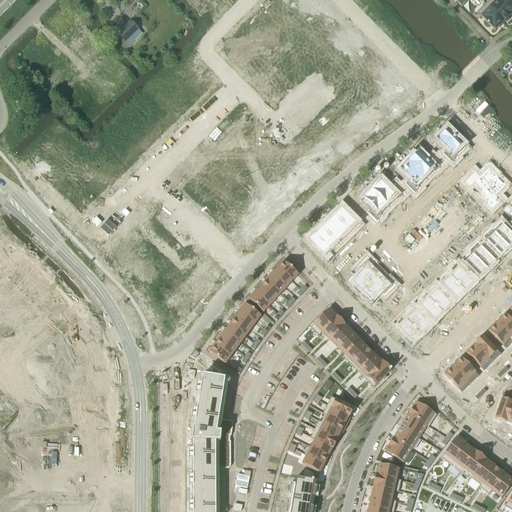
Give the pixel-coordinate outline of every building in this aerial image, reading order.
[(191,0),(197,6),(202,1),(211,10),(220,1),(218,0),(191,0)] [(285,0),(289,4),(285,7),(290,12),(300,3),(296,0),(285,0)] [(497,0),(489,0),(485,4),(503,23),(511,14),(497,0)] [(511,0),(497,0),(511,14),(511,13),(511,0)] [(306,9),(297,18),(302,23),(305,19),(313,28),(328,13),(320,4),(311,13),(306,9)] [(485,4),(476,13),(487,24),(488,25),(494,31),(503,23),(485,4)] [(328,13),(313,28),(322,36),(319,40),(324,45),(333,36),(328,31),(337,22),(328,13)] [(130,21),(116,35),(128,48),(142,34),(130,21)] [(223,45),(222,47),(231,56),(232,56),(246,41),(237,32),(229,41),(227,41),(223,45)] [(338,41),(329,50),(335,55),(338,52),(346,60),(361,46),(352,37),(343,46),(338,41)] [(246,41),(232,56),(240,64),(255,49),(246,41)] [(361,46),(346,60),(355,69),(352,72),(356,77),(366,68),(361,63),(370,54),(361,46)] [(255,49),(240,64),(249,73),(263,58),(255,49)] [(249,73),(248,73),(257,81),(272,67),(263,58),(249,73)] [(391,66),(385,71),(395,80),(400,75),(391,66)] [(272,67),(257,81),(266,90),(280,75),(272,67)] [(195,69),(186,78),(201,93),(210,85),(200,75),(200,74),(196,70),(195,69)] [(280,75),(266,90),(275,98),(289,84),(280,75)] [(186,78),(178,85),(193,100),(201,93),(186,78)] [(398,83),(389,92),(404,107),(405,106),(407,107),(413,101),(411,100),(413,98),(398,83)] [(178,85),(171,93),(185,108),(193,100),(178,85)] [(378,98),(372,103),(382,112),(386,107),(395,116),(404,107),(389,92),(381,101),(378,98)] [(171,93),(163,101),(178,115),(185,108),(171,93)] [(163,101),(155,108),(170,123),(178,115),(163,101)] [(358,110),(350,118),(365,133),(374,124),(364,116),(369,111),(360,102),(355,107),(358,110)] [(155,108),(148,116),(162,131),(170,123),(155,108)] [(148,116),(140,124),(155,138),(155,139),(163,131),(162,131),(148,116)] [(338,123),(333,128),(342,138),(347,133),(356,142),(365,133),(350,118),(342,127),(338,123)] [(254,121),(247,128),(262,142),(269,135),(254,121)] [(140,124),(132,131),(147,146),(155,138),(140,124)] [(247,128),(240,135),(255,149),(262,142),(247,128)] [(132,131),(125,139),(139,154),(147,146),(132,131)] [(441,136),(437,140),(447,149),(442,154),(452,165),(458,159),(456,158),(465,149),(457,141),(458,139),(453,134),(451,136),(446,131),(441,136)] [(324,141),(316,149),(330,164),(339,155),(330,146),(335,141),(326,132),(321,137),(324,141)] [(240,135),(234,141),(248,156),(255,149),(240,135)] [(125,139),(117,146),(132,161),(139,154),(125,139)] [(234,141),(227,148),(241,163),(248,156),(234,141)] [(44,143),(30,157),(37,165),(52,150),(44,143)] [(117,146),(109,154),(124,169),(132,162),(132,161),(117,146)] [(227,148),(220,155),(235,170),(241,163),(227,148)] [(304,154),(299,159),(308,168),(313,163),(322,172),(330,164),(316,149),(307,157),(304,154)] [(37,165),(44,173),(45,173),(60,158),(52,150),(37,165)] [(418,153),(408,162),(409,162),(427,180),(436,172),(437,173),(443,167),(432,157),(427,162),(418,153)] [(109,154),(102,162),(116,176),(124,169),(109,154)] [(220,155),(213,161),(228,176),(235,170),(220,155)] [(60,158),(45,173),(52,180),(67,166),(60,158)] [(213,161),(207,168),(221,183),(228,176),(213,161)] [(409,162),(400,171),(409,180),(404,185),(415,195),(420,190),(419,188),(427,180),(409,162)] [(298,165),(291,171),(306,186),(313,179),(298,165)] [(67,166),(52,180),(60,188),(75,173),(67,166)] [(207,168),(200,175),(214,190),(221,183),(207,168)] [(474,172),(464,183),(469,188),(474,184),(482,192),(479,195),(479,196),(497,178),(498,177),(489,168),(479,177),(474,172)] [(291,171),(284,178),(299,193),(306,186),(291,171)] [(75,173),(60,188),(68,196),(83,181),(75,173)] [(200,175),(193,182),(208,197),(214,190),(200,175)] [(284,178),(278,185),(292,200),(299,193),(284,178)] [(497,178),(479,196),(487,204),(486,205),(492,211),(502,200),(497,195),(506,186),(497,178)] [(83,181),(68,196),(75,203),(90,188),(83,181)] [(380,181),(371,190),(389,208),(398,200),(399,201),(405,196),(394,185),(389,190),(380,181)] [(193,182),(186,189),(200,204),(208,197),(193,182)] [(278,185),(271,192),(285,207),(292,200),(278,185)] [(75,203),(75,204),(83,212),(93,203),(95,203),(99,199),(99,197),(90,188),(75,203)] [(371,190),(363,199),(371,208),(366,213),(377,223),(383,218),(381,216),(389,208),(371,190)] [(271,192),(264,199),(279,213),(285,207),(271,192)] [(264,199),(257,205),(272,220),(279,213),(264,199)] [(257,205),(251,212),(265,227),(272,220),(257,205)] [(341,209),(334,216),(350,231),(352,233),(359,226),(341,209)] [(251,212),(244,219),(258,234),(265,227),(251,212)] [(334,216),(328,221),(344,237),(350,231),(334,216)] [(95,218),(91,222),(97,227),(101,223),(95,218)] [(244,219),(237,226),(251,240),(258,234),(244,219)] [(328,221),(322,228),(340,245),(346,239),(344,237),(328,221)] [(511,234),(501,223),(493,231),(509,247),(511,244),(511,234)] [(237,226),(230,233),(244,248),(251,240),(237,226)] [(322,228),(316,234),(333,251),(340,245),(322,228)] [(133,229),(116,246),(126,256),(132,262),(129,266),(140,276),(143,273),(153,283),(150,286),(160,296),(163,293),(169,298),(173,294),(186,307),(203,290),(206,293),(216,283),(213,280),(218,274),(197,252),(189,260),(198,268),(181,283),(135,238),(139,234),(133,229)] [(491,229),(482,238),(500,256),(509,247),(493,231),(491,229)] [(315,233),(308,241),(326,259),(333,251),(316,234),(315,233)] [(409,235),(404,239),(410,245),(414,241),(409,235)] [(477,243),(468,252),(470,253),(486,270),(487,270),(495,262),(477,243)] [(470,253),(462,261),(478,278),(486,270),(470,253)] [(361,274),(352,283),(361,293),(362,292),(380,274),(371,266),(372,264),(367,258),(356,269),(361,274)] [(283,262),(277,269),(292,282),(298,276),(283,262)] [(455,265),(446,274),(464,292),(465,292),(473,283),(455,265)] [(277,269),(272,275),(286,288),(292,282),(277,269)] [(380,274),(362,292),(370,301),(379,292),(384,297),(395,286),(389,281),(388,282),(380,274)] [(446,274),(438,282),(456,300),(464,292),(446,274)] [(272,275),(266,281),(280,294),(286,288),(272,275)] [(266,281),(260,287),(275,301),(280,294),(266,281)] [(260,287),(254,293),(269,307),(275,301),(260,287)] [(433,287),(425,295),(443,313),(451,305),(433,287)] [(254,293),(248,300),(263,313),(269,307),(254,293)] [(425,295),(416,303),(434,322),(443,313),(425,295)] [(244,305),(239,312),(255,324),(260,317),(244,305)] [(411,308),(402,317),(420,335),(421,336),(429,327),(411,308)] [(328,310),(310,328),(318,336),(336,317),(336,318),(328,310)] [(239,312),(234,319),(250,331),(255,324),(239,312)] [(511,322),(504,315),(496,323),(511,339),(511,322)] [(336,317),(318,336),(322,333),(329,340),(344,325),(336,317)] [(402,317),(394,325),(412,343),(420,335),(402,317)] [(234,319),(229,326),(245,337),(250,331),(234,319)] [(511,339),(496,323),(487,332),(505,350),(511,343),(511,339)] [(344,325),(329,340),(336,348),(351,333),(344,326),(344,325)] [(229,326),(224,332),(240,344),(245,337),(229,326)] [(224,332),(219,339),(235,351),(240,344),(224,332)] [(351,333),(336,348),(344,355),(342,357),(359,341),(351,333)] [(482,336),(473,345),(492,363),(500,355),(482,336)] [(219,339),(214,346),(230,358),(235,351),(219,339)] [(359,341),(342,357),(350,365),(366,348),(359,341)] [(474,345),(465,353),(483,371),(492,363),(473,345),(474,345)] [(214,346),(209,353),(225,365),(230,358),(214,346)] [(366,348),(350,365),(358,372),(374,356),(366,348)] [(374,356),(358,372),(365,380),(383,363),(379,359),(378,360),(374,356)] [(460,358),(452,367),(470,385),(478,376),(460,358)] [(383,363),(365,380),(373,388),(391,371),(383,363)] [(452,367),(443,375),(461,393),(470,385),(452,367)] [(191,441),(191,442),(192,442),(192,449),(192,455),(192,461),(192,468),(192,475),(192,481),(192,487),(192,494),(192,502),(192,508),(191,511),(214,511),(215,508),(215,494),(215,481),(215,469),(227,469),(228,468),(229,468),(230,467),(230,466),(230,441),(229,441),(230,436),(231,436),(232,424),(232,423),(232,422),(231,422),(230,421),(218,419),(220,407),(222,394),(224,380),(201,376),(200,384),(199,390),(198,396),(197,403),(196,410),(195,416),(194,422),(193,429),(192,429),(191,429),(191,430),(191,441)] [(511,397),(503,395),(494,419),(505,423),(511,403),(511,397)] [(331,397),(326,406),(349,417),(353,409),(331,397)] [(416,402),(408,415),(428,428),(436,415),(416,402)] [(326,406),(322,414),(344,425),(348,418),(349,418),(349,417),(326,406)] [(318,421),(318,422),(340,433),(344,425),(322,414),(324,415),(320,423),(318,421)] [(408,415),(400,427),(418,439),(426,427),(428,428),(408,415)] [(318,422),(314,430),(336,441),(337,441),(336,441),(340,433),(318,422)] [(400,427),(392,439),(411,451),(418,439),(400,427)] [(314,430),(310,438),(332,449),(336,441),(314,430)] [(308,447),(328,457),(331,450),(332,450),(332,449),(310,438),(314,440),(310,448),(308,447)] [(455,438),(440,458),(450,466),(465,445),(455,438)] [(390,443),(384,452),(403,463),(409,455),(411,451),(392,439),(390,443)] [(465,445),(450,466),(460,473),(475,452),(465,445)] [(308,447),(304,455),(323,465),(328,457),(308,447)] [(475,452),(460,473),(469,480),(485,459),(475,452)] [(305,456),(301,464),(319,474),(323,465),(304,455),(303,455),(305,456)] [(485,459),(469,480),(469,481),(471,479),(480,485),(478,487),(479,487),(494,467),(485,460),(485,459)] [(375,475),(375,476),(400,482),(400,481),(398,481),(401,470),(378,465),(376,475),(375,475)] [(494,467),(479,487),(488,495),(504,474),(494,467)] [(511,480),(504,474),(488,495),(489,495),(491,491),(501,499),(511,484),(511,480)] [(375,476),(372,486),(398,492),(400,482),(375,476)] [(296,478),(290,511),(311,511),(316,481),(296,478)] [(373,487),(371,497),(395,503),(396,502),(393,502),(395,492),(398,493),(398,492),(372,486),(372,487),(373,487)] [(371,497),(368,507),(387,511),(393,511),(395,503),(371,497)]
